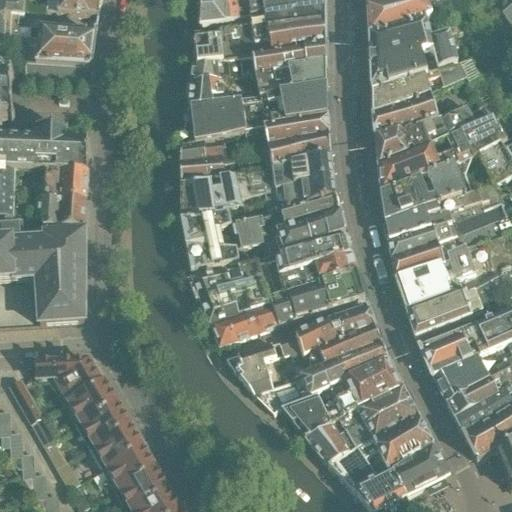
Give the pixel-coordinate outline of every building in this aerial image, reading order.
[(0,56),(1,57),(1,49),(7,49),(15,40),(16,35),(17,35),(19,20),(24,21),(25,7),(22,6),(22,0),(5,0),(5,5),(0,4),(0,56)] [(128,0),(47,0),(46,15),(89,21),(90,19),(96,20),(98,20),(99,15),(126,19),(129,0),(128,0)] [(265,26),(257,27),(260,38),(287,33),(325,28),(325,27),(326,27),(326,19),(326,13),(325,11),(326,11),(325,0),(259,0),(261,10),(248,12),(248,14),(238,16),(236,1),(203,3),(199,31),(202,31),(224,28),(256,21),(264,20),(265,23),(265,26)] [(367,0),(368,13),(410,3),(408,0),(367,0)] [(368,13),(369,42),(425,23),(432,20),(431,20),(447,12),(440,0),(424,0),(423,1),(421,0),(415,0),(410,3),(368,13)] [(440,0),(447,12),(461,2),(459,0),(440,0)] [(511,8),(502,16),(511,28),(511,8)] [(94,32),(93,38),(95,38),(95,39),(95,41),(123,45),(125,24),(126,19),(99,15),(98,20),(96,20),(94,32)] [(370,61),(370,72),(371,71),(371,92),(372,92),(372,98),(457,71),(449,40),(430,45),(425,23),(369,42),(370,61)] [(218,35),(219,43),(220,44),(221,44),(223,68),(252,63),(326,51),(325,28),(287,33),(260,38),(257,27),(218,35)] [(123,45),(95,41),(95,39),(95,38),(93,38),(30,32),(28,49),(26,68),(24,79),(89,83),(90,84),(91,71),(119,73),(123,45)] [(197,69),(197,70),(223,68),(221,44),(220,44),(219,43),(212,44),(211,41),(193,41),(194,46),(195,51),(194,51),(193,60),(196,60),(197,69)] [(326,51),(252,63),(255,79),(326,69),(326,51)] [(193,71),(190,89),(227,84),(254,80),(255,79),(252,63),(223,68),(197,70),(193,71)] [(0,132),(1,133),(2,128),(1,124),(9,124),(12,126),(15,123),(12,121),(11,87),(14,84),(11,81),(8,84),(2,84),(5,78),(8,78),(8,75),(5,75),(2,70),(4,67),(2,64),(0,66),(0,132)] [(372,121),(430,100),(466,86),(470,91),(477,86),(467,67),(457,71),(372,98),(372,118),(372,121)] [(255,79),(254,80),(255,81),(257,93),(250,94),(252,103),(326,91),(326,69),(255,79)] [(89,83),(88,107),(95,107),(95,106),(117,107),(119,73),(91,71),(90,84),(89,83)] [(190,89),(188,112),(230,106),(227,84),(190,89)] [(239,105),(244,139),(327,119),(326,119),(326,115),(326,114),(326,113),(327,113),(327,110),(326,110),(325,101),(327,101),(327,97),(325,97),(325,96),(326,96),(325,96),(325,92),(326,92),(326,91),(252,103),(239,105)] [(375,142),(375,145),(438,124),(430,100),(372,121),(375,142)] [(188,112),(182,151),(224,143),(244,139),(239,105),(230,106),(188,112)] [(44,175),(88,177),(113,179),(116,129),(117,107),(95,106),(95,107),(88,107),(89,130),(88,144),(67,143),(67,135),(37,134),(36,142),(0,141),(0,221),(13,222),(15,174),(44,175)] [(471,117),(480,128),(491,123),(482,110),(471,117)] [(375,145),(378,172),(431,150),(445,143),(463,136),(480,128),(471,117),(466,112),(438,124),(375,145)] [(327,119),(244,139),(248,156),(250,155),(328,139),(327,119)] [(494,192),(495,191),(511,182),(511,140),(506,145),(493,124),(492,123),(491,123),(480,128),(463,136),(473,164),(478,161),(493,190),(494,192)] [(378,172),(382,202),(454,172),(473,164),(463,136),(445,143),(453,159),(437,165),(431,150),(378,172)] [(269,160),(271,172),(330,158),(328,139),(250,155),(252,164),(269,160)] [(182,151),(179,169),(222,162),(223,168),(236,165),(235,158),(226,160),(224,143),(182,151)] [(234,179),(240,203),(274,193),(332,179),(329,161),(330,160),(330,158),(271,172),(234,179)] [(179,169),(180,189),(209,187),(208,184),(225,180),(223,168),(222,162),(179,169)] [(382,202),(386,230),(465,200),(454,172),(382,202)] [(113,179),(88,177),(44,175),(43,204),(86,206),(86,208),(112,210),(113,179)] [(180,226),(228,216),(230,216),(229,210),(242,208),(240,203),(234,179),(225,180),(208,184),(209,187),(180,189),(180,196),(180,225),(180,226)] [(332,179),(274,193),(277,217),(335,202),(335,200),(334,200),(332,179)] [(388,243),(389,248),(453,228),(474,220),(501,210),(503,209),(495,191),(494,192),(493,190),(477,197),(465,200),(386,230),(386,231),(384,233),(386,242),(388,243)] [(277,217),(231,227),(229,228),(237,256),(253,252),(262,251),(262,246),(274,244),(272,236),(339,217),(339,215),(335,202),(277,217)] [(84,234),(85,226),(111,227),(112,210),(86,208),(86,206),(43,204),(38,204),(36,225),(42,226),(41,234),(83,235),(84,235),(84,234)] [(389,248),(392,264),(437,249),(457,242),(507,224),(506,222),(501,210),(474,220),(453,228),(389,248)] [(228,216),(180,226),(190,278),(239,267),(238,263),(237,256),(229,228),(231,227),(228,216)] [(262,251),(253,252),(254,256),(255,264),(279,258),(284,257),(289,255),(311,248),(345,238),(339,217),(272,236),(274,244),(262,246),(262,251)] [(457,242),(462,253),(464,252),(465,252),(482,246),(511,236),(511,219),(506,222),(507,224),(457,242)] [(83,235),(83,237),(41,239),(41,234),(42,226),(36,225),(16,223),(16,224),(16,231),(0,232),(0,286),(37,284),(40,329),(83,327),(86,344),(110,343),(119,340),(115,334),(113,321),(111,300),(110,282),(110,262),(84,262),(84,251),(110,252),(111,236),(84,234),(84,235),(83,235)] [(511,236),(482,246),(496,284),(503,280),(511,275),(511,236)] [(275,263),(278,280),(317,271),(317,269),(351,260),(347,243),(297,258),(275,263)] [(445,271),(396,286),(406,316),(406,318),(407,318),(415,341),(414,341),(415,342),(415,343),(425,339),(459,327),(471,322),(483,316),(475,296),(489,288),(496,284),(482,246),(465,252),(464,252),(462,253),(446,260),(441,262),(445,271)] [(392,264),(396,286),(445,271),(441,262),(437,249),(392,264)] [(278,280),(270,283),(275,304),(323,289),(323,287),(356,277),(351,260),(317,269),(317,271),(278,280)] [(192,285),(200,306),(264,287),(259,267),(191,283),(192,285)] [(511,275),(503,280),(511,294),(511,275)] [(268,306),(271,312),(279,331),(293,326),(365,303),(356,277),(323,287),(323,289),(275,304),(270,306),(268,306)] [(511,294),(503,280),(496,284),(489,288),(499,307),(505,304),(511,299),(511,294)] [(264,287),(200,306),(209,328),(208,328),(209,330),(210,331),(244,320),(271,312),(268,306),(270,306),(264,287)] [(499,307),(489,288),(475,296),(483,316),(499,307)] [(271,312),(244,320),(252,340),(279,331),(271,312)] [(330,326),(320,330),(329,350),(375,332),(368,312),(366,313),(330,326)] [(507,352),(511,349),(511,318),(511,316),(476,331),(487,360),(507,352)] [(244,320),(210,331),(219,351),(252,340),(244,320)] [(303,360),(317,355),(329,350),(320,330),(295,339),(303,360)] [(460,339),(446,345),(459,372),(487,360),(476,331),(460,339)] [(311,378),(340,367),(381,349),(375,332),(329,350),(317,355),(321,367),(309,372),(311,378)] [(295,339),(279,345),(284,359),(291,357),(293,363),(299,361),(300,362),(303,360),(295,339)] [(421,355),(433,383),(459,372),(446,345),(432,351),(421,355)] [(112,369),(112,371),(134,368),(123,348),(108,351),(108,353),(99,355),(104,370),(112,369)] [(226,364),(234,377),(265,371),(264,367),(277,362),(271,348),(237,359),(226,364)] [(340,367),(347,384),(388,365),(381,349),(340,367)] [(459,372),(433,383),(433,384),(434,384),(436,387),(435,387),(436,388),(439,393),(438,393),(439,394),(441,398),(441,399),(442,399),(446,407),(511,372),(511,349),(507,352),(487,360),(459,372)] [(74,366),(37,368),(37,369),(37,384),(55,383),(69,408),(105,387),(105,386),(101,388),(88,365),(74,366)] [(388,365),(347,384),(330,392),(336,406),(395,379),(393,376),(395,374),(392,367),(389,367),(388,365)] [(255,401),(269,414),(274,419),(280,414),(317,397),(330,392),(347,384),(340,367),(311,378),(274,393),(266,396),(255,401)] [(134,368),(112,371),(109,372),(120,390),(142,383),(134,368)] [(265,371),(234,377),(253,400),(254,399),(255,401),(274,393),(265,371)] [(446,408),(454,424),(511,391),(511,372),(446,407),(446,408)] [(395,379),(336,406),(344,421),(402,393),(400,390),(402,388),(399,381),(396,382),(395,379)] [(9,389),(20,409),(30,403),(19,384),(9,389)] [(77,432),(81,429),(118,408),(105,387),(69,408),(76,421),(72,423),(77,432)] [(511,391),(454,424),(462,439),(511,409),(511,391)] [(330,428),(331,429),(339,440),(344,437),(351,448),(374,434),(371,428),(410,408),(410,407),(402,393),(344,421),(330,428)] [(280,414),(305,444),(331,429),(330,428),(344,421),(340,413),(327,420),(317,397),(280,414)] [(85,445),(90,453),(130,430),(118,408),(81,429),(89,443),(85,445)] [(355,455),(356,454),(418,421),(410,408),(371,428),(374,434),(351,448),(355,455)] [(511,409),(462,439),(463,439),(464,442),(476,463),(477,466),(479,464),(511,447),(511,409)] [(8,440),(10,439),(8,417),(0,417),(0,440),(2,440),(8,440)] [(356,454),(364,464),(378,457),(389,478),(392,476),(433,451),(433,450),(418,422),(418,421),(356,454)] [(32,429),(44,451),(55,444),(42,423),(32,429)] [(139,445),(142,451),(144,455),(153,451),(176,442),(169,429),(139,445)] [(354,498),(355,498),(378,483),(364,464),(356,454),(355,455),(351,457),(339,440),(331,429),(305,444),(328,472),(354,498)] [(130,430),(90,453),(102,475),(106,473),(142,451),(139,445),(130,430)] [(20,460),(22,460),(21,438),(10,439),(8,440),(9,450),(10,461),(20,460)] [(153,451),(164,471),(188,461),(185,457),(176,442),(153,451)] [(511,447),(479,464),(480,467),(498,459),(511,493),(511,447)] [(110,488),(115,497),(155,472),(144,455),(142,451),(106,473),(114,486),(110,488)] [(433,451),(392,476),(407,502),(450,479),(433,451)] [(32,481),(34,481),(33,459),(22,460),(20,460),(21,473),(22,482),(32,481)] [(50,462),(56,473),(61,470),(55,459),(50,462)] [(16,471),(21,473),(20,460),(10,461),(16,471)] [(68,466),(61,470),(56,473),(69,494),(80,488),(68,466)] [(155,472),(115,497),(122,510),(123,511),(138,511),(168,494),(155,472)] [(378,483),(355,498),(366,511),(406,511),(402,504),(407,502),(392,476),(389,478),(378,483)] [(33,503),(36,503),(44,502),(46,501),(45,480),(34,481),(32,481),(33,492),(33,503)] [(27,492),(33,492),(32,481),(22,482),(27,492)] [(178,511),(168,494),(138,511),(178,511)] [(75,505),(78,511),(87,511),(91,510),(84,499),(75,505)] [(44,511),(57,511),(57,501),(46,501),(44,502),(44,511)] [(39,511),(44,511),(44,502),(36,503),(36,507),(39,511)] [(206,511),(238,511),(229,503),(206,511)]
